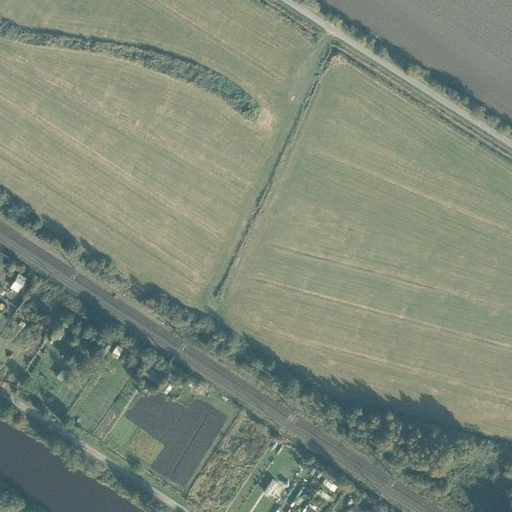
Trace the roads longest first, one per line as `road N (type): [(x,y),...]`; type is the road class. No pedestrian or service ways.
road 1 (unclassified): [(285,0),(511,145)]
road 2 (track): [(183,511),(0,391)]
